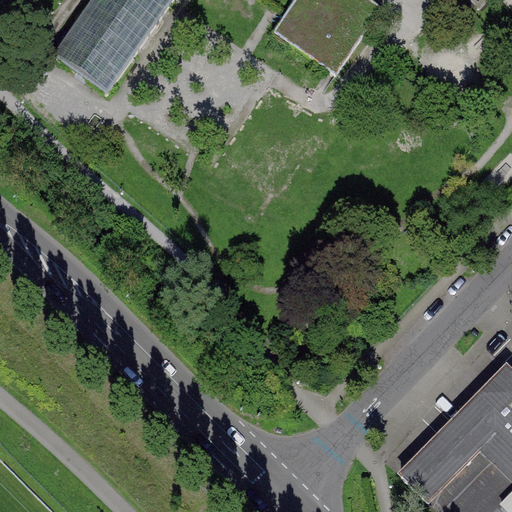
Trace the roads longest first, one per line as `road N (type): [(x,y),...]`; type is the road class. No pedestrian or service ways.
road 1 (tertiary): [(0,220),(280,495)]
road 2 (residential): [(280,495),(511,269)]
road 3 (track): [(126,511),(0,395)]
